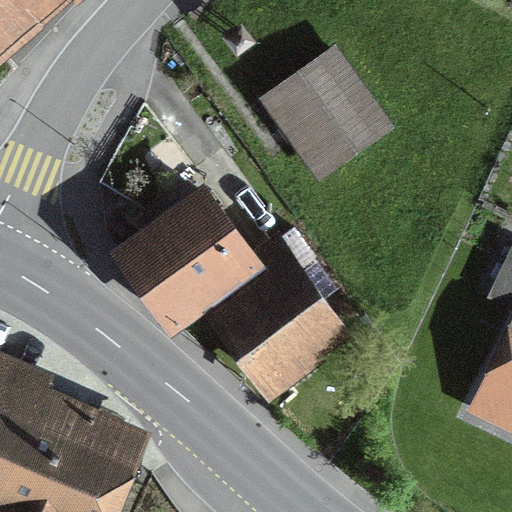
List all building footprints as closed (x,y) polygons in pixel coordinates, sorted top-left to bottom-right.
[(0,0),(0,26),(31,0),(0,0)] [(234,48),(244,41),(237,32),(227,39),(234,48)] [(329,52),(263,99),(317,174),(383,127),(329,52)] [(275,237),(247,258),(202,197),(120,256),(167,321),(200,297),(206,306),(265,386),(342,329),(275,237)] [(511,315),(511,325),(466,417),(511,440),(511,252),(487,303),(511,315)] [(0,511),(84,511),(117,434),(33,398),(0,383),(0,511)]
